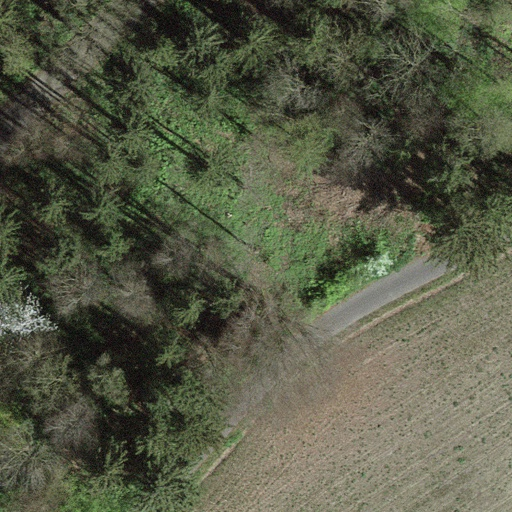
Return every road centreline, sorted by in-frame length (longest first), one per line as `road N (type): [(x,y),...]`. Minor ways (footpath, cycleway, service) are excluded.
road 1 (track): [(511,225),(395,289),(288,363),(145,511)]
road 2 (track): [(133,0),(0,136)]
